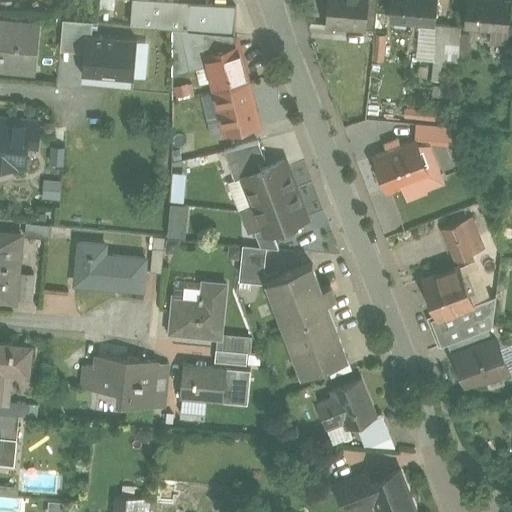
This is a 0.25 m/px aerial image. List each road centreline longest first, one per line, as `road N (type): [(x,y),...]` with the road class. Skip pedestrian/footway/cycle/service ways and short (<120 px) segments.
road 1 (residential): [(462,511),(267,0)]
road 2 (residential): [(0,319),(132,331)]
